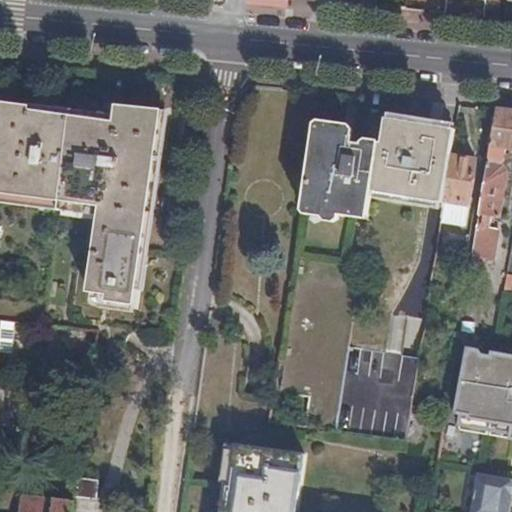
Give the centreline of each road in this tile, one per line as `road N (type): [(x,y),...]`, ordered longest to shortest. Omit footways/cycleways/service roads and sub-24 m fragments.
road 1 (residential): [(164,511),(227,80),(226,39)]
road 2 (secondary): [(511,66),(226,39)]
road 3 (secondary): [(226,39),(0,16)]
